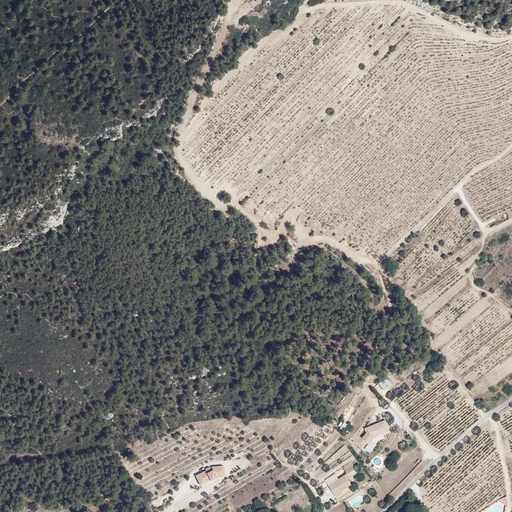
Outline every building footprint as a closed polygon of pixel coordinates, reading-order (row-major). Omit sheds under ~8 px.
[(275,275),(268,270),(262,278),(268,283),(275,275)] [(378,384),(384,391),(392,384),(386,377),(378,384)] [(390,422),(386,413),(371,418),(372,421),(363,431),(360,429),(356,435),(363,440),(368,435),(369,436),(375,428),(390,422)] [(343,431),(347,425),(343,422),(339,428),(343,431)] [(205,462),(208,468),(218,462),(227,462),(226,451),(215,452),(215,454),(209,456),(208,455),(198,461),(200,464),(205,462)] [(349,465),(355,461),(357,460),(354,454),(345,459),(349,465)] [(357,466),(355,461),(349,465),(351,470),(357,466)] [(195,477),(199,486),(208,482),(211,481),(219,478),(224,477),(223,465),(212,467),(195,475),(195,477)] [(336,485),(341,482),(352,476),(346,467),(331,476),(336,485)]
